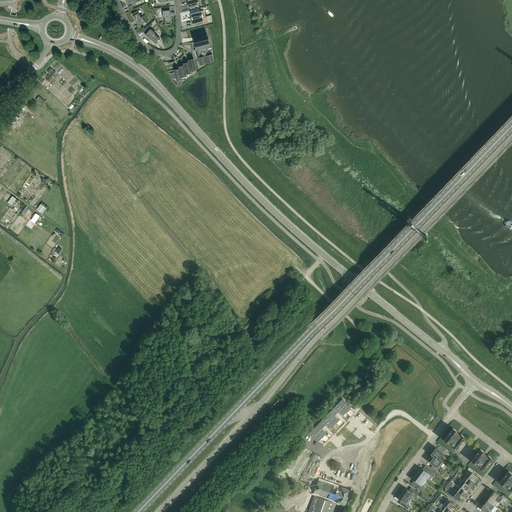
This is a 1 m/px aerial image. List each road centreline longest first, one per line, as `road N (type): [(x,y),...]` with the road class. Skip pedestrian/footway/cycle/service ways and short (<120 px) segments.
road 1 (secondary): [(475,382),(293,229),(148,77),(67,35)]
road 2 (primary): [(139,511),(511,123)]
road 3 (unclassified): [(158,511),(511,135)]
road 4 (residential): [(175,0),(178,41),(164,53),(139,40),(116,0)]
road 5 (residential): [(451,413),(380,511)]
